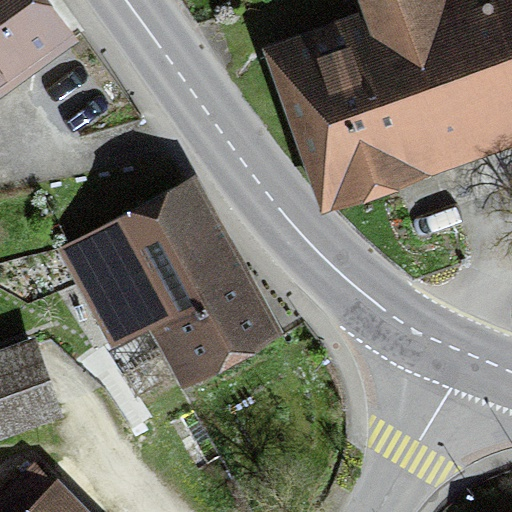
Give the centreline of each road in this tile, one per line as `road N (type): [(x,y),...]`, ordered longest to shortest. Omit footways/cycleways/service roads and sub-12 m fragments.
road 1 (primary): [(126,0),(313,247),(387,313),(465,354)]
road 2 (tertiary): [(371,511),(465,354)]
